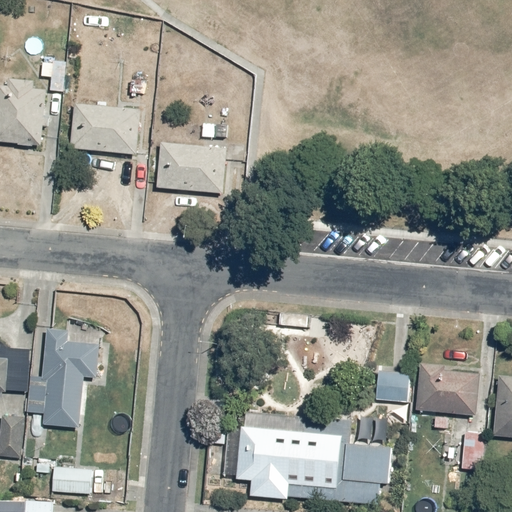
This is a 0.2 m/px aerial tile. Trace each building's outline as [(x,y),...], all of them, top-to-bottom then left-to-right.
[(69,62),(45,61),(44,77),(54,78),(53,92),(67,93),(69,62)] [(10,87),(0,86),(0,142),(43,147),(48,92),(35,91),(35,83),(10,80),(10,87)] [(76,105),(72,150),(138,156),(142,110),(76,105)] [(228,148),(163,143),(159,188),(224,193),(228,148)] [(70,332),(48,330),(43,381),(49,382),(45,425),(80,428),(85,377),(98,378),(101,346),(69,343),(70,332)] [(0,392),(8,393),(10,360),(0,359),(0,392)] [(421,365),(417,410),(477,415),(480,373),(444,370),(444,366),(421,365)] [(413,375),(377,370),(373,398),(409,403),(413,375)] [(511,376),(499,375),(494,436),(511,437),(511,376)] [(26,417),(2,416),(0,447),(0,453),(24,455),(26,417)] [(243,428),(237,481),(253,482),(252,498),(289,501),(290,486),(339,490),(340,481),(389,485),(393,449),(343,445),(344,436),(243,428)] [(487,438),(465,435),(461,470),(483,473),(487,438)] [(96,469),(57,466),(55,490),(94,493),(96,469)]
